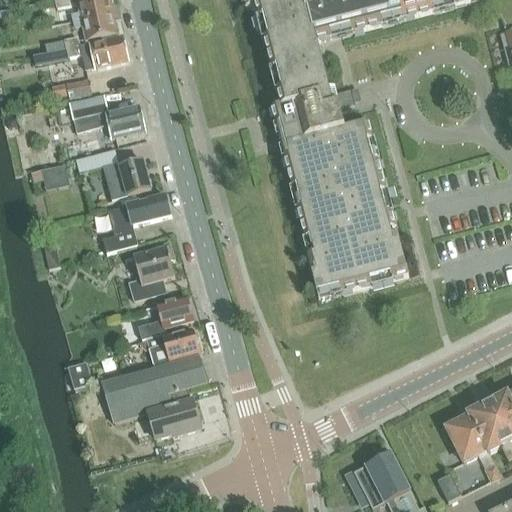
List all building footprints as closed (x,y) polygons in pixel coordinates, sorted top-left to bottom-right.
[(65,0),(56,2),(59,12),(71,9),(69,0),(65,0)] [(73,18),(74,24),(113,15),(109,0),(81,0),(77,1),(80,16),(73,18)] [(243,0),(247,12),(257,10),(263,33),(269,59),(276,84),(282,110),(273,112),(279,138),(283,152),(289,177),(296,203),(302,228),(309,254),(310,259),(308,260),(318,297),(319,302),(358,292),(383,286),(410,279),(399,239),(398,239),(396,231),(390,206),(383,180),(377,155),(370,127),(346,133),(343,119),(341,111),(356,107),(353,93),(337,97),(337,96),(332,97),(318,45),(343,38),(344,38),(369,32),(395,25),(421,18),(446,12),(472,5),(470,0),(243,0)] [(511,0),(487,0),(488,1),(489,3),(491,7),(494,11),(496,15),(499,18),(502,22),(504,26),(506,31),(507,36),(502,37),(510,68),(511,67),(511,0)] [(11,13),(0,15),(2,23),(13,21),(11,13)] [(118,37),(113,15),(74,24),(76,31),(83,29),(87,44),(118,37)] [(122,40),(82,49),(88,74),(128,65),(122,40)] [(46,49),(48,57),(80,50),(78,41),(46,49)] [(80,50),(48,57),(34,60),(36,69),(82,58),(80,50)] [(89,83),(67,88),(69,99),(70,103),(93,98),(89,83)] [(67,88),(53,91),(55,102),(69,99),(67,88)] [(103,99),(71,107),(76,124),(98,119),(108,117),(103,99)] [(108,117),(98,119),(101,131),(110,129),(113,143),(145,135),(139,109),(108,117)] [(76,124),(75,125),(78,137),(101,131),(98,119),(76,124)] [(124,158),(145,152),(142,138),(120,144),(124,158)] [(29,144),(21,146),(24,157),(32,155),(29,144)] [(37,154),(20,159),(24,173),(41,168),(37,154)] [(120,167),(103,171),(112,204),(152,194),(144,165),(121,171),(120,167)] [(55,171),(32,177),(34,187),(44,184),(58,181),(55,171)] [(167,200),(109,215),(115,239),(104,242),(108,256),(139,248),(134,229),(172,219),(167,200)] [(56,246),(44,248),(49,273),(61,270),(56,246)] [(130,287),(135,305),(166,296),(163,284),(176,281),(167,251),(134,261),(141,284),(130,287)] [(139,331),(142,343),(151,341),(152,342),(167,338),(165,332),(194,324),(188,301),(158,309),(163,325),(151,328),(139,331)] [(150,353),(155,370),(201,358),(200,356),(202,352),(200,345),(197,343),(194,335),(164,343),(163,340),(147,344),(150,353)] [(147,344),(140,346),(141,350),(146,354),(150,353),(147,344)] [(149,417),(168,411),(165,400),(188,393),(208,387),(200,360),(103,388),(114,427),(149,417)] [(87,365),(70,370),(76,391),(93,386),(87,365)] [(165,400),(168,411),(149,417),(157,443),(173,439),(174,441),(202,433),(194,404),(191,404),(188,393),(165,400)] [(471,421),(488,455),(489,457),(502,451),(510,466),(511,464),(511,400),(509,402),(508,400),(470,419),(471,421)] [(488,455),(471,421),(448,433),(465,466),(488,455)] [(396,511),(425,511),(423,511),(419,511),(392,458),(349,480),(360,502),(366,499),(372,511),(377,511),(393,504),(396,511)] [(495,469),(486,474),(491,485),(501,480),(495,469)] [(462,500),(451,478),(438,485),(448,507),(462,500)]
